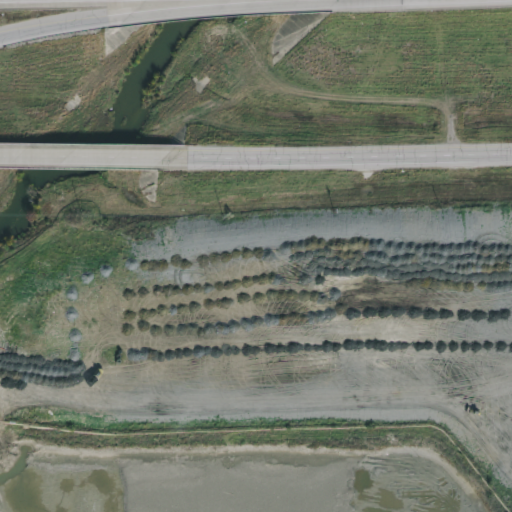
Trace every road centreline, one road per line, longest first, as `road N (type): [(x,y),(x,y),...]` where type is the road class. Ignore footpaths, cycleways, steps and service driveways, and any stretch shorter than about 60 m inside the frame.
road 1 (secondary): [(175,158),(511,154)]
road 2 (motorway): [(126,17),(334,3)]
road 3 (secondary): [(0,157),(175,158)]
road 4 (motorway): [(0,38),(126,17)]
